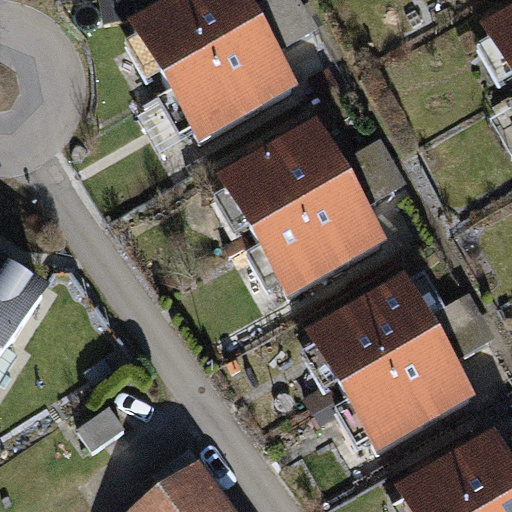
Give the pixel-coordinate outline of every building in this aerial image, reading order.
[(123,0),(104,0),(97,1),(102,27),(128,23),(123,0)] [(241,0),(195,0),(137,33),(202,147),(295,94),(269,49),(249,14),(241,0)] [(511,27),(490,40),(511,77),(511,27)] [(319,136),(225,190),(291,304),(384,250),(362,212),(355,200),(349,189),(343,179),(336,167),(319,136)] [(343,179),(349,189),(393,164),(380,142),(336,167),(343,179)] [(406,188),(393,164),(349,189),(355,200),(362,212),(406,188)] [(0,256),(0,372),(53,291),(9,263),(0,256)] [(407,290),(314,344),(381,459),(474,406),(450,364),(444,354),(437,341),(431,330),(424,320),(407,290)] [(431,330),(437,341),(480,318),(467,295),(424,320),(431,330)] [(492,340),(480,318),(437,341),(444,354),(450,364),(492,340)] [(107,363),(86,375),(94,388),(115,376),(107,363)] [(113,411),(79,434),(93,455),(127,433),(113,411)] [(511,511),(511,468),(499,445),(403,499),(410,511),(511,511)] [(242,511),(208,464),(139,511),(242,511)]
